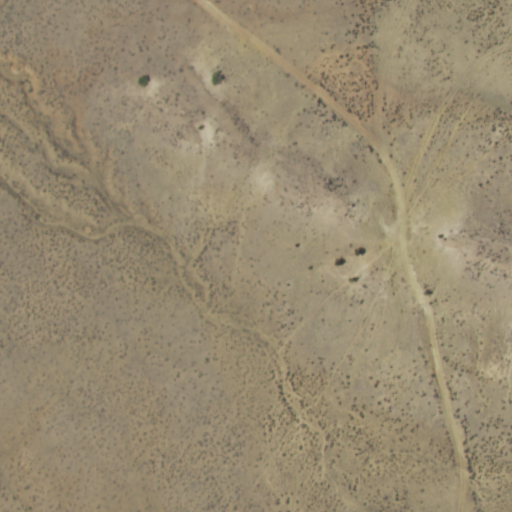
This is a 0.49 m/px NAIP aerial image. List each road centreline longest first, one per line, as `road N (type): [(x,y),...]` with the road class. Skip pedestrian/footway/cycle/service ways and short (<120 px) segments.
road 1 (residential): [(285,0),(404,108),(399,213),(446,350),(446,511)]
road 2 (residential): [(404,108),(511,47)]
